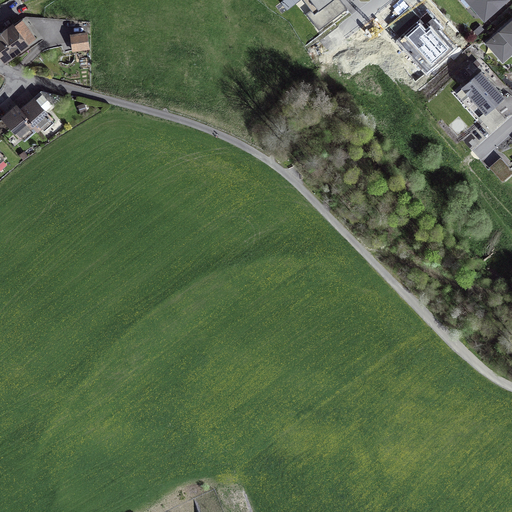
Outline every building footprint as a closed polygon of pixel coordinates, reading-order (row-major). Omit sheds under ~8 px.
[(303,0),(314,13),(309,17),(319,29),(347,8),(340,0),(303,0)] [(467,0),(474,7),(476,5),(480,10),(478,11),(485,19),(506,0),(467,0)] [(13,24),(0,33),(0,51),(5,59),(35,37),(22,19),(13,25),(13,24)] [(511,21),(492,40),(503,53),(511,44),(511,21)] [(87,33),(72,35),(73,51),(88,49),(87,33)] [(503,96),(481,71),(463,87),(485,112),(480,117),(492,130),(504,118),(493,106),(503,96)] [(65,97),(44,91),(22,110),(21,111),(33,124),(32,124),(36,129),(51,117),(47,113),(65,97)] [(36,129),(32,124),(33,124),(21,111),(22,110),(17,106),(3,118),(19,136),(19,135),(24,141),(37,130),(36,129)] [(511,169),(502,158),(491,169),(502,182),(511,173),(511,169)]
